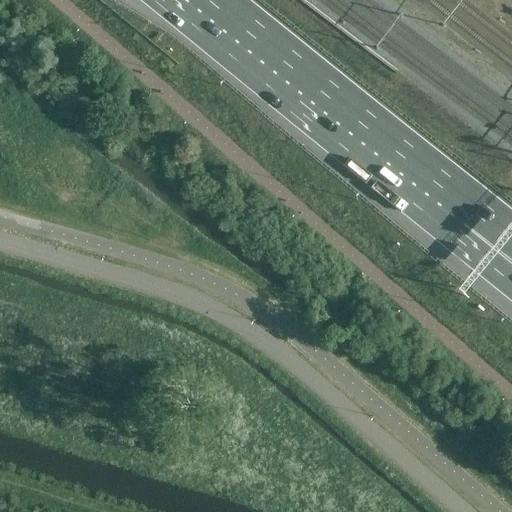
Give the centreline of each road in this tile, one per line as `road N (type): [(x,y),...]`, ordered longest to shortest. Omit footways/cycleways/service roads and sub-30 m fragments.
road 1 (unclassified): [(460,511),(254,337),(120,279),(0,242)]
road 2 (motorway): [(207,0),(474,214)]
